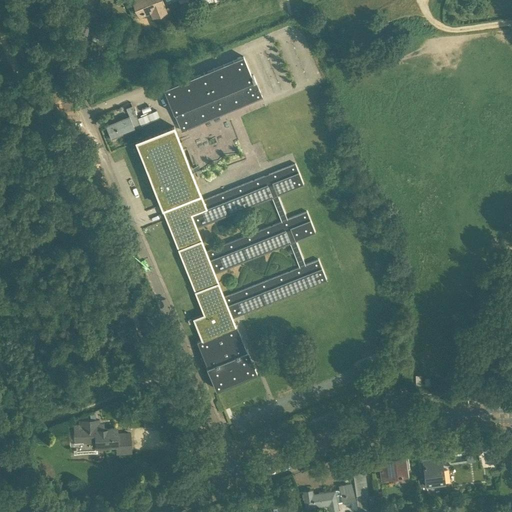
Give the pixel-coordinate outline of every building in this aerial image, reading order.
[(132,0),(138,15),(151,10),(153,16),(165,11),(160,0),(132,0)] [(180,130),(262,97),(253,75),(251,76),(243,56),(163,90),(180,130)] [(157,98),(124,111),(129,126),(162,113),(157,98)] [(187,197),(192,196),(191,194),(199,190),(176,132),(174,125),(135,140),(204,314),(193,318),(202,340),(197,342),(206,366),(215,389),(256,372),(247,349),(246,350),(236,325),(235,325),(231,317),(326,279),(321,267),(318,259),(305,265),(295,240),(314,232),(306,211),(287,219),(277,194),(303,184),(295,163),(263,177),(190,205),(187,197)] [(218,136),(220,143),(224,142),(225,146),(219,148),(220,150),(210,153),(211,155),(239,148),(234,125),(226,127),(228,133),(218,136)] [(157,417),(144,418),(144,430),(158,429),(157,417)] [(131,451),(130,433),(117,434),(116,427),(99,428),(98,420),(79,421),(79,425),(74,425),(74,434),(70,434),(70,448),(74,448),(74,454),(97,453),(97,447),(97,445),(98,445),(98,446),(105,446),(105,445),(117,444),(117,452),(131,451)] [(453,453),(478,450),(477,443),(476,443),(475,441),(475,438),(475,436),(453,437),(453,453)] [(379,460),(381,478),(407,475),(405,456),(379,460)] [(428,498),(426,484),(447,482),(445,469),(442,469),(440,457),(422,459),(424,477),(417,478),(420,499),(428,498)] [(376,511),(376,504),(375,494),(367,496),(364,470),(353,472),(354,477),(349,478),(350,483),(338,485),(339,490),(334,491),(337,502),(356,497),(358,511),(362,511),(376,511)] [(337,502),(334,491),(312,494),(312,490),(303,491),(303,493),(302,494),(302,498),(304,499),(305,508),(328,505),(329,510),(338,509),(337,502)] [(375,494),(376,504),(383,503),(382,490),(375,491),(375,494)] [(293,511),(292,500),(278,502),(279,505),(270,505),(270,511),(293,511)]
